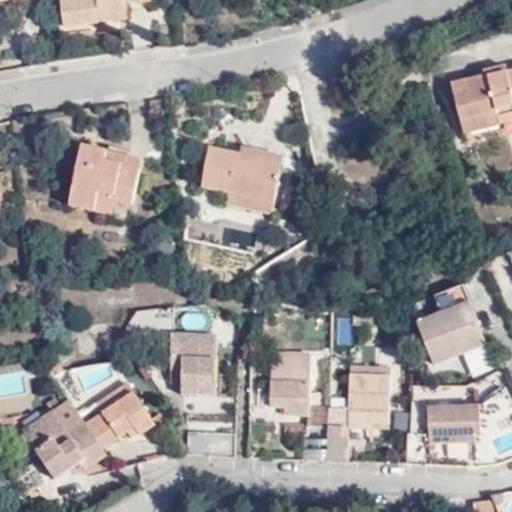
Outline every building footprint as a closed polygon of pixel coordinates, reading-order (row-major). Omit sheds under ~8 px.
[(61,0),(64,24),(129,17),(127,2),(140,0),(61,0)] [(482,71),(484,81),(509,75),(506,66),(482,71)] [(511,73),(509,75),(484,81),(454,87),(462,121),(497,115),(500,126),(511,122),(511,73)] [(497,115),(462,121),(465,134),(500,126),(497,115)] [(500,126),(465,134),(470,144),(503,137),(500,126)] [(128,223),(142,166),(82,152),(70,211),(128,223)] [(202,191),(228,197),(273,208),(283,163),(240,152),(238,160),(211,153),(202,191)] [(273,208),(228,197),(224,209),(270,219),(273,208)] [(308,223),(313,205),(296,199),(290,217),(308,223)] [(439,303),(466,294),(462,282),(435,291),(439,303)] [(486,349),(470,307),(417,328),(434,370),(486,349)] [(182,400),(210,400),(214,341),(173,340),(171,386),(183,388),(182,400)] [(309,414),(312,361),(272,359),(271,411),(283,412),(283,420),(308,420),(309,414)] [(329,413),(328,432),(372,432),(372,427),(389,427),(389,372),(350,371),(349,413),(329,413)] [(86,430),(101,452),(134,433),(141,440),(152,433),(152,426),(128,389),(97,409),(103,419),(86,430)] [(394,409),(395,430),(409,430),(408,409),(394,409)] [(429,450),(474,447),(474,442),(480,442),(480,410),(428,412),(429,450)] [(308,420),(307,431),(328,432),(329,413),(309,414),(308,420)] [(22,435),(55,484),(79,468),(82,474),(107,461),(105,457),(90,460),(71,429),(65,433),(53,415),(22,435)] [(90,460),(105,457),(101,452),(86,430),(79,422),(71,429),(90,460)] [(303,438),(307,438),(307,431),(285,431),(286,444),(302,444),(303,438)]
